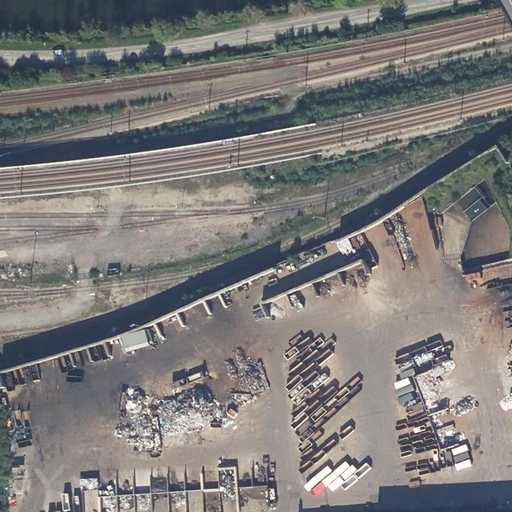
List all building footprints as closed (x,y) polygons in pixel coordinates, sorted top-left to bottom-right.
[(469,191),(457,204),(473,219),(485,206),(469,191)] [(296,265),(302,262),(301,254),(293,257),(296,265)] [(465,281),(481,278),(479,272),(464,274),(465,281)] [(125,333),(129,351),(154,345),(149,327),(125,333)] [(322,482),(332,491),(337,486),(327,477),(322,482)] [(309,481),(304,487),(313,494),(317,488),(309,481)] [(267,486),(238,487),(239,511),(267,511),(267,486)]
